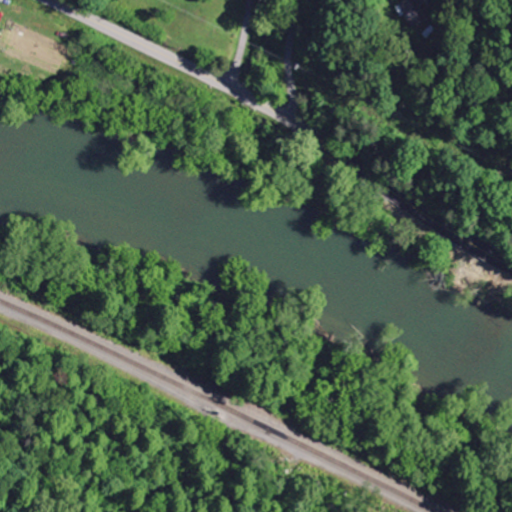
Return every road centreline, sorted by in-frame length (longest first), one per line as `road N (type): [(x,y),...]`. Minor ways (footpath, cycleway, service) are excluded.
road 1 (secondary): [(49,0),(270,109),(511,265)]
road 2 (residential): [(280,144),(300,0)]
